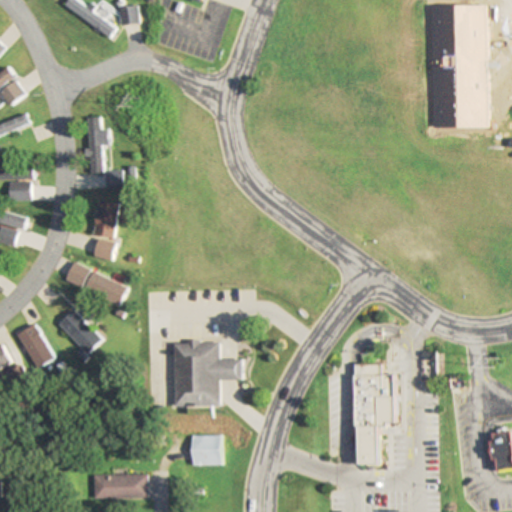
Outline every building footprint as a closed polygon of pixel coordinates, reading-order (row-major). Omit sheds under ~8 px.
[(77,0),(68,0),(64,6),(110,38),(117,28),(77,0)] [(119,9),(122,27),(139,23),(136,6),(119,9)] [(0,89),(15,77),(7,67),(0,72),(0,89)] [(27,96),(17,82),(2,92),(11,107),(27,96)] [(0,135),(31,125),(27,115),(0,123),(0,135)] [(87,118),(90,175),(103,174),(101,146),(109,145),(109,130),(101,130),(100,117),(87,118)] [(33,169),(0,168),(0,180),(33,180),(33,169)] [(123,172),(106,172),(106,189),(123,189),(123,172)] [(30,183),(8,183),(8,202),(30,202),(30,183)] [(117,204),(97,201),(92,237),(112,240),(117,204)] [(0,224),(23,232),(27,220),(0,211),(0,224)] [(0,229),(0,244),(13,248),(17,233),(0,228),(0,229)] [(63,284),(119,307),(126,288),(90,273),(90,271),(71,264),(63,284)] [(58,326),(87,355),(101,341),(72,311),(58,326)] [(55,360),(34,325),(17,335),(38,370),(55,360)] [(0,346),(0,368),(11,363),(2,346),(0,346)] [(177,398),(206,398),(206,380),(228,380),(228,366),(206,366),(205,348),(175,348),(177,398)] [(358,467),(383,466),(383,428),(398,428),(397,375),(385,375),(385,364),(357,365),(358,467)] [(500,473),(511,473),(511,431),(492,431),(500,473)] [(190,436),(190,466),(219,466),(219,436),(190,436)] [(146,476),(92,476),(92,499),(146,499),(146,476)]
